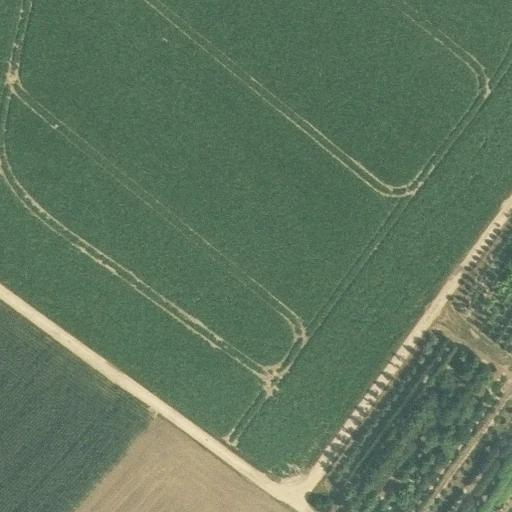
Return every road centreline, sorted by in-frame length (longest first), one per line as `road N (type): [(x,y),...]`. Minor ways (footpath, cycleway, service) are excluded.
road 1 (track): [(0,296),(305,511)]
road 2 (track): [(293,502),(511,213)]
